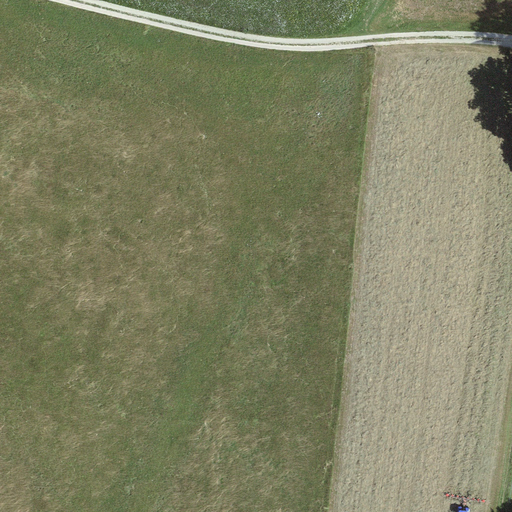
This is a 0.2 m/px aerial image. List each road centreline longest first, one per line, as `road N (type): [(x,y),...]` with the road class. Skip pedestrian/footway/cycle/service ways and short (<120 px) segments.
road 1 (track): [(361,42),(248,40),(75,0)]
road 2 (track): [(511,40),(361,42)]
